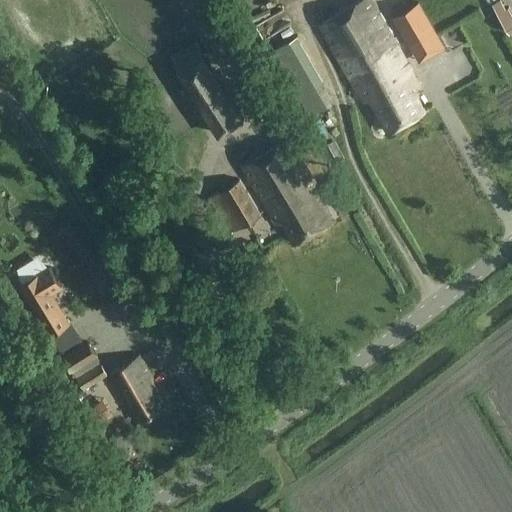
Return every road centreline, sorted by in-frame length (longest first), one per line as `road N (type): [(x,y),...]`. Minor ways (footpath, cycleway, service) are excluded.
road 1 (unclassified): [(139,511),(511,241)]
road 2 (track): [(0,94),(28,121),(232,451)]
road 3 (track): [(116,511),(25,364),(0,357)]
